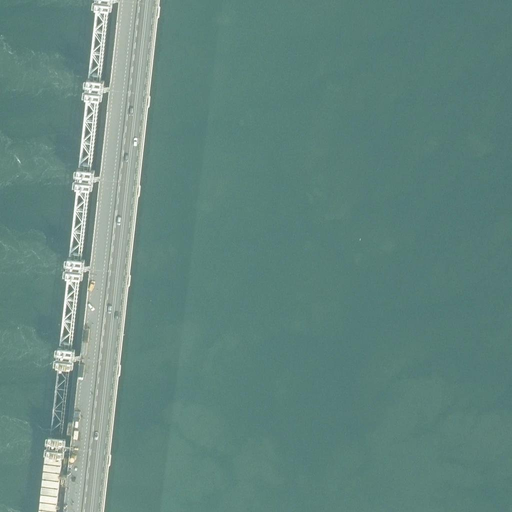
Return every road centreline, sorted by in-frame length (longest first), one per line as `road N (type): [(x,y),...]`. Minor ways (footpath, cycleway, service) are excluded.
road 1 (primary): [(90,511),(146,0)]
road 2 (unclassified): [(72,511),(127,0)]
